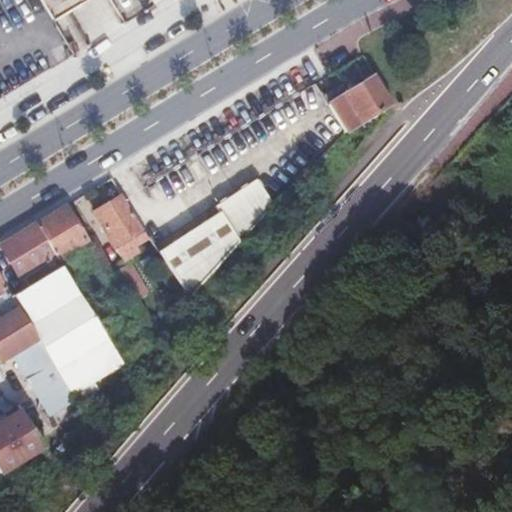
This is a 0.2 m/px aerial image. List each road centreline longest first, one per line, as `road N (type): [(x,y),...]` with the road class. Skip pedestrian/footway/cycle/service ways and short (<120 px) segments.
road 1 (trunk): [(107,511),(200,414),(511,39)]
road 2 (primary): [(0,220),(365,0)]
road 3 (primary): [(278,0),(0,168)]
road 4 (residential): [(199,0),(0,119)]
